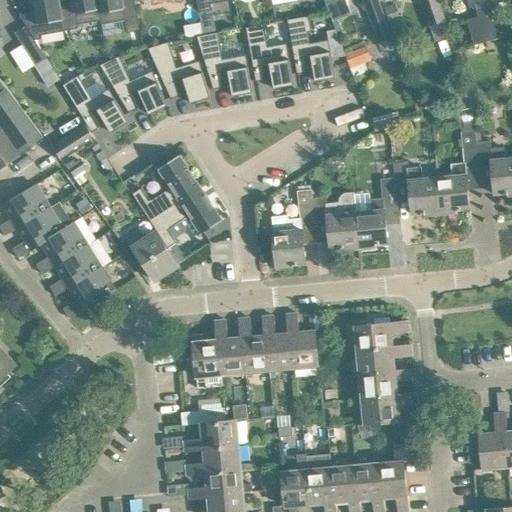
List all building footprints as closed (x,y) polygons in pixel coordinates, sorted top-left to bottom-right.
[(36,10),(20,13),(21,17),(27,26),(35,40),(41,39),(41,35),(66,30),(61,6),(60,0),(34,0),(35,4),(36,4),(37,9),(36,9),(36,10)] [(73,0),(74,3),(61,6),(66,30),(78,28),(78,24),(101,20),(97,0),(73,0)] [(97,0),(101,20),(101,24),(102,24),(125,19),(127,33),(141,30),(135,0),(97,0)] [(392,38),(377,0),(361,0),(378,43),(392,38)] [(443,21),(435,0),(420,0),(429,26),(443,21)] [(505,36),(493,0),(468,0),(471,7),(477,6),(480,17),(468,20),(475,44),(505,36)] [(309,15),(288,19),(297,74),(299,74),(299,73),(308,71),(308,70),(313,69),(315,81),(336,77),(332,58),(346,55),(345,54),(340,41),(329,43),(329,39),(327,39),(327,40),(309,43),(307,32),(312,31),(309,17),(310,17),(309,15)] [(264,23),(246,27),(256,81),(257,81),(257,80),(265,79),(266,81),(272,80),(274,88),(294,84),(287,46),(286,46),(286,47),(268,50),(264,25),(264,23)] [(27,26),(15,33),(35,65),(47,58),(35,40),(27,26)] [(203,35),(197,36),(214,89),(215,89),(215,88),(224,86),(224,89),(231,87),(232,96),(253,92),(246,54),(244,54),(245,55),(223,59),(218,33),(219,33),(218,32),(217,32),(203,35)] [(172,98),(181,95),(182,97),(188,95),(191,103),(210,97),(199,60),(198,60),(198,61),(177,67),(169,43),(170,42),(169,41),(148,48),(171,99),(172,98)] [(371,70),(368,61),(375,58),(370,44),(348,52),(357,75),(371,70)] [(121,55),(101,64),(130,112),(131,111),(139,107),(140,109),(146,106),(150,114),(169,105),(153,70),(151,70),(152,71),(131,80),(121,57),(121,56),(121,55)] [(79,75),(64,84),(93,132),(94,131),(93,130),(100,126),(102,128),(107,125),(112,132),(129,121),(109,88),(108,88),(108,89),(93,98),(79,76),(80,76),(79,75)] [(0,126),(2,129),(21,155),(43,136),(0,77),(0,126)] [(94,139),(85,124),(52,145),(62,160),(94,139)] [(479,168),(475,128),(462,130),(464,161),(452,162),(453,174),(438,176),(441,212),(461,210),(461,209),(470,209),(466,169),(479,168)] [(475,128),(479,168),(492,167),(495,194),(504,193),(504,194),(511,193),(511,155),(505,156),(504,146),(492,147),(491,140),(477,142),(475,128)] [(0,130),(0,171),(21,155),(2,129),(0,130)] [(133,192),(132,193),(150,220),(201,187),(180,154),(159,168),(171,187),(152,199),(149,200),(141,188),(133,193),(133,192)] [(409,160),(394,161),(397,188),(409,187),(412,214),(441,212),(438,176),(423,177),(422,165),(410,167),(409,160)] [(398,208),(395,176),(381,178),(383,196),(371,197),(372,208),(356,210),(354,191),(359,247),(379,245),(379,244),(388,243),(384,204),(397,203),(398,208)] [(0,225),(0,227),(5,235),(19,227),(51,208),(37,184),(4,204),(13,217),(0,225)] [(201,187),(150,220),(157,231),(156,231),(167,248),(168,249),(169,248),(169,247),(177,242),(168,230),(171,228),(170,228),(189,215),(201,234),(223,220),(201,187)] [(313,198),(312,190),(298,191),(300,218),(288,219),(289,230),(273,232),(277,267),(297,265),(297,264),(306,263),(302,224),(315,223),(313,198)] [(359,247),(354,191),(346,192),(342,194),(340,197),(340,200),(327,202),(326,196),(313,198),(315,223),(328,222),(330,249),(340,248),(340,249),(359,247)] [(66,230),(51,208),(19,227),(26,240),(13,248),(19,258),(43,243),(66,230)] [(50,255),(37,264),(43,274),(56,265),(89,245),(75,224),(66,230),(43,243),(50,255)] [(138,229),(126,237),(144,264),(155,280),(178,265),(173,256),(168,249),(167,248),(156,231),(145,239),(138,229)] [(89,245),(56,265),(64,278),(50,286),(56,295),(56,296),(70,287),(102,267),(89,245)] [(116,290),(102,267),(70,287),(78,300),(64,308),(70,318),(116,290)] [(300,331),(298,313),(286,314),(288,332),(290,332),(293,368),(319,366),(315,330),(300,331)] [(276,334),(274,315),(262,316),(264,335),(266,334),(269,370),(293,368),(290,332),(288,332),(276,334)] [(252,336),(250,317),(238,318),(240,337),(242,337),(245,373),(269,370),(266,334),(264,335),(252,336)] [(228,338),(226,319),(215,321),(216,339),(218,339),(223,386),(222,375),(229,374),(245,373),(242,337),(240,337),(228,338)] [(355,326),(357,350),(393,347),(392,333),(410,332),(409,321),(355,326)] [(204,334),(192,335),(193,343),(194,342),(198,388),(223,386),(218,339),(216,339),(204,340),(204,334)] [(0,388),(1,387),(0,385),(0,379),(17,364),(0,345),(0,388)] [(357,350),(360,374),(395,371),(394,357),(413,355),(412,345),(393,347),(357,350)] [(360,374),(362,398),(398,395),(396,381),(415,379),(414,369),(395,371),(360,374)] [(229,374),(222,375),(223,383),(230,382),(229,374)] [(362,398),(364,424),(400,421),(399,405),(417,403),(416,393),(398,395),(362,398)] [(225,408),(207,410),(182,412),(183,425),(201,423),(226,421),(225,408)] [(507,431),(506,412),(494,413),(496,432),(480,433),(483,469),(509,467),(506,431),(507,431)] [(204,448),(239,444),(237,420),(226,421),(201,423),(202,438),(184,440),(185,452),(204,450),(204,448)] [(292,427),(279,428),(280,436),(292,435),(292,427)] [(186,464),(187,475),(206,474),(206,471),(241,468),(239,444),(204,448),(204,450),(205,462),(186,464)] [(380,462),(383,498),(397,497),(398,511),(409,511),(405,460),(411,460),(410,444),(394,445),(395,461),(380,462)] [(307,469),(306,456),(297,457),(298,469),(282,471),(286,507),(310,504),(307,469)] [(380,462),(356,464),(359,500),(373,499),(374,511),(384,511),(383,498),(380,462)] [(356,464),(332,467),(336,502),(349,501),(349,511),(360,511),(359,500),(356,464)] [(336,511),(336,502),(332,467),(307,469),(310,504),(325,503),(325,511),(336,511)] [(244,492),(241,468),(206,471),(206,474),(207,486),(189,488),(190,499),(208,498),(208,495),(244,492)] [(245,511),(244,492),(208,495),(208,498),(209,511),(245,511)]
